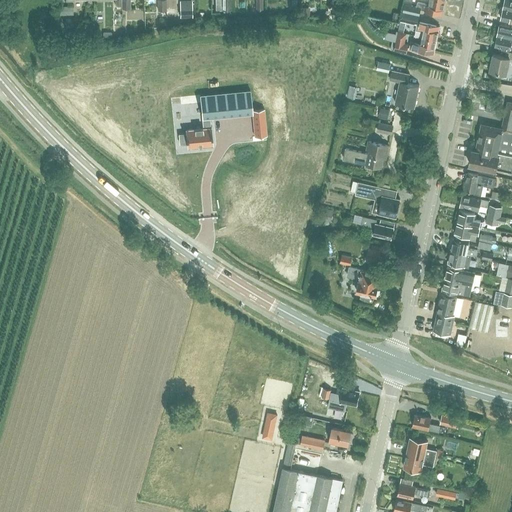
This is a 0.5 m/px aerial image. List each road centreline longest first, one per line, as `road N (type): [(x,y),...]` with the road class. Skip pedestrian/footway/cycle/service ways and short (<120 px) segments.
road 1 (primary): [(396,363),(314,329),(197,258),(100,184),(0,78)]
road 2 (tertiary): [(396,363),(456,81)]
road 3 (tertiary): [(366,511),(396,363)]
road 4 (primary): [(511,402),(396,363)]
